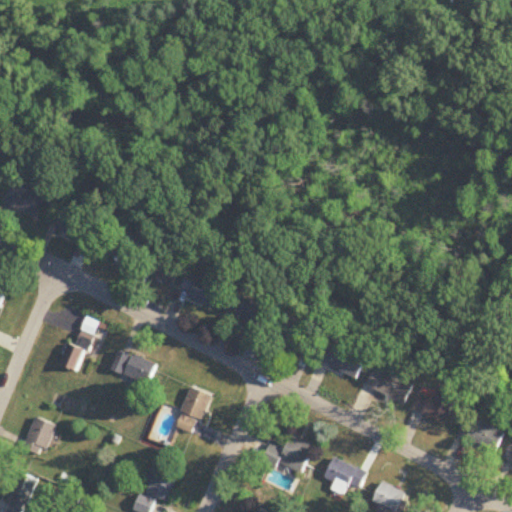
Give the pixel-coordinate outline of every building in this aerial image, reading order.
[(37,219),(49,196),(18,181),(7,204),(37,219)] [(57,229),(81,240),(82,239),(95,245),(102,231),(89,225),(90,223),(66,211),(57,229)] [(139,247),(114,233),(104,252),(129,266),(139,247)] [(151,276),(169,286),(179,268),(161,258),(151,276)] [(227,291),(190,274),(181,294),(218,311),(227,291)] [(271,311),(237,294),(227,313),(261,331),(271,311)] [(324,336),(283,317),(273,338),(314,357),(324,336)] [(78,346),(71,343),(62,366),(79,372),(87,352),(95,356),(102,338),(84,331),(78,346)] [(322,362),(359,379),(368,359),(331,343),(322,362)] [(151,385),(159,365),(135,355),(134,357),(122,352),(115,370),(151,385)] [(416,384),(376,368),(368,389),(408,405),(416,384)] [(177,429),(196,436),(213,396),(194,388),(177,429)] [(414,409),(448,425),(461,397),(443,388),(438,400),(422,393),(414,409)] [(25,450),(46,459),(59,427),(38,418),(25,450)] [(461,438),(500,452),(507,432),(469,418),(461,438)] [(316,444),(292,436),(290,443),(282,440),(279,447),(271,444),(265,462),(304,476),(316,444)] [(368,472),(334,460),(327,481),(335,484),(332,492),(347,498),(350,489),(361,493),(368,472)] [(148,497),(141,495),(135,511),(153,511),(158,499),(170,503),(179,478),(158,471),(148,497)] [(10,511),(27,511),(37,479),(21,475),(10,511)] [(379,511),(401,511),(409,495),(383,483),(374,504),(382,507),(379,511)]
